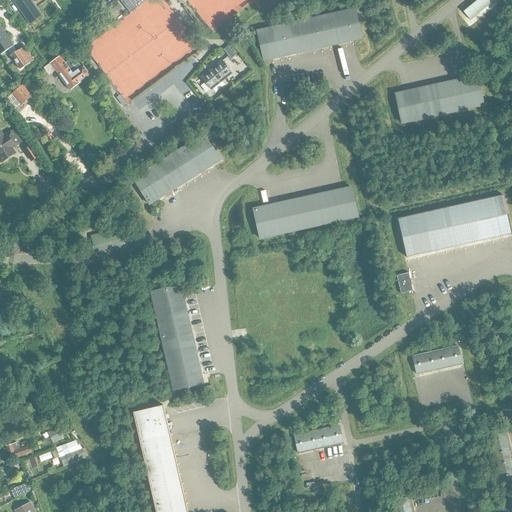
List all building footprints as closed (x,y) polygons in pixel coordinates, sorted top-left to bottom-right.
[(115,0),(113,0),(101,9),(102,10),(108,18),(122,8),(115,0)] [(117,0),(129,15),(137,8),(135,4),(140,0),(117,0)] [(493,0),(478,0),(464,12),(470,20),(494,0),(493,0)] [(264,60),(354,40),(362,38),(355,9),(257,31),(264,60)] [(0,55),(7,50),(11,55),(11,56),(20,70),(29,64),(28,64),(34,60),(24,47),(19,50),(17,51),(13,46),(14,46),(0,25),(0,55)] [(228,46),(223,50),(231,60),(236,56),(228,46)] [(61,55),(50,63),(54,69),(55,71),(56,70),(68,87),(70,90),(90,76),(82,64),(80,65),(79,63),(75,66),(73,63),(72,65),(69,60),(67,62),(61,55)] [(222,61),(201,77),(211,90),(232,73),(222,61)] [(477,76),(404,93),(395,94),(402,123),(484,105),(477,76)] [(31,96),(24,88),(22,86),(7,98),(16,109),(21,105),(31,96)] [(122,105),(126,102),(121,95),(117,98),(122,105)] [(15,146),(21,142),(13,130),(7,134),(7,136),(5,138),(1,132),(0,131),(0,159),(2,162),(4,161),(5,161),(7,159),(8,158),(15,153),(11,147),(13,146),(15,146)] [(149,205),(214,164),(221,160),(205,134),(133,179),(149,205)] [(352,187),(261,208),(253,209),(260,239),(358,217),(352,187)] [(511,233),(511,230),(504,195),(398,219),(406,257),(511,233)] [(93,246),(123,238),(121,228),(91,236),(93,246)] [(409,273),(397,276),(401,296),(414,293),(409,273)] [(203,384),(182,294),(180,285),(151,292),(174,390),(203,384)] [(413,356),(417,374),(462,364),(458,346),(413,356)] [(188,511),(164,409),(164,406),(133,413),(154,500),(151,501),(153,509),(156,509),(156,511),(188,511)] [(340,425),(294,436),(298,453),(344,443),(340,425)] [(47,433),(54,444),(62,440),(55,428),(47,433)] [(489,437),(499,482),(511,479),(511,457),(507,434),(489,437)] [(85,448),(82,449),(77,441),(62,446),(65,456),(60,458),(63,464),(85,456),(88,455),(85,448)] [(18,450),(13,452),(15,458),(36,450),(35,445),(18,450)] [(31,492),(31,491),(34,490),(31,482),(28,483),(11,490),(15,499),(31,492)] [(393,501),(395,511),(413,511),(410,497),(393,501)] [(16,511),(34,511),(29,503),(16,510),(16,511)]
